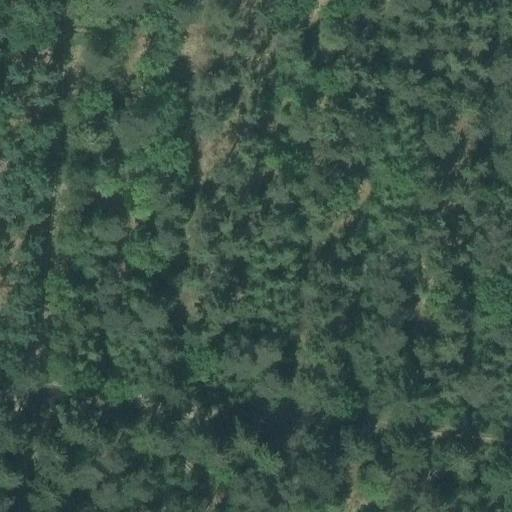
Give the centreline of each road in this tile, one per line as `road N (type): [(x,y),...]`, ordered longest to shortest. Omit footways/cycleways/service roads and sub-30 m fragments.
road 1 (track): [(511,443),(20,393)]
road 2 (track): [(50,0),(20,393)]
